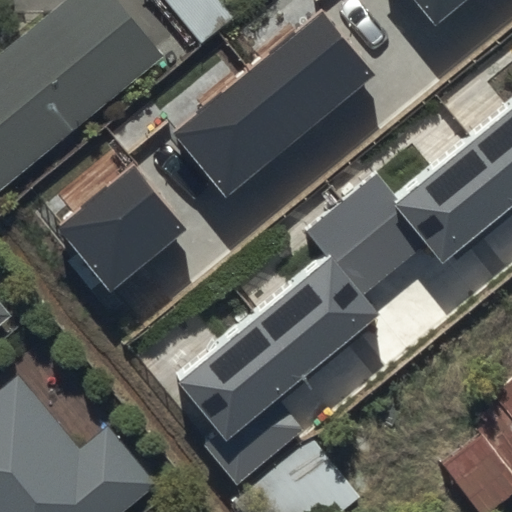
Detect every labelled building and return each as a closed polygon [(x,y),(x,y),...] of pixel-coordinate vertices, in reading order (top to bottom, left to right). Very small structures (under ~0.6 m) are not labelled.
[(0,171),(159,42),(124,0),(40,0),(0,33),(0,171)] [(226,0),(171,0),(199,33),(231,6),(226,0)] [(486,0),(323,0),(281,36),(353,122),(467,26),(463,20),(486,0)] [(511,76),(502,85),(511,96),(511,105),(444,165),(511,241),(511,239),(511,76)] [(197,261),(143,188),(21,279),(75,352),(197,261)] [(445,300),(393,233),(342,273),(394,340),(445,300)] [(0,311),(20,295),(0,270),(0,311)] [(511,324),(474,354),(491,375),(487,378),(490,381),(476,392),(467,380),(443,399),(463,424),(435,446),(441,454),(414,476),(441,511),(473,511),(511,482),(511,324)] [(70,422),(12,350),(0,359),(0,511),(84,511),(148,461),(98,399),(70,422)] [(324,511),(356,485),(302,423),(240,478),(270,511),(324,511)]
